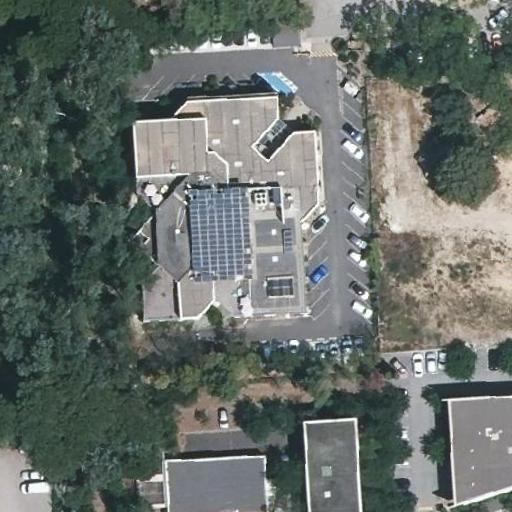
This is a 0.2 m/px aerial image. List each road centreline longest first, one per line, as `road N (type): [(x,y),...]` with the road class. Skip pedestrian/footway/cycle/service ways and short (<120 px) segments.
road 1 (unknown): [(395,16),(386,78),(388,268)]
road 2 (residential): [(326,19),(511,11)]
